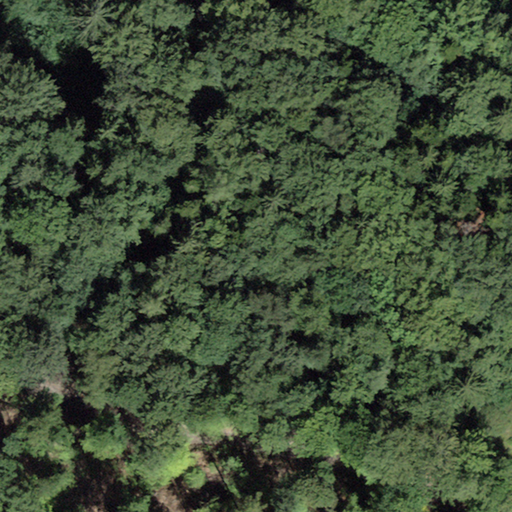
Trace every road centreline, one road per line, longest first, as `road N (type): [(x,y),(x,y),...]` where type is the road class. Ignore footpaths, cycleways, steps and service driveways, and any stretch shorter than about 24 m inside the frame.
road 1 (track): [(464,511),(394,474),(327,458),(195,447),(0,384)]
road 2 (unclassified): [(511,163),(274,0)]
